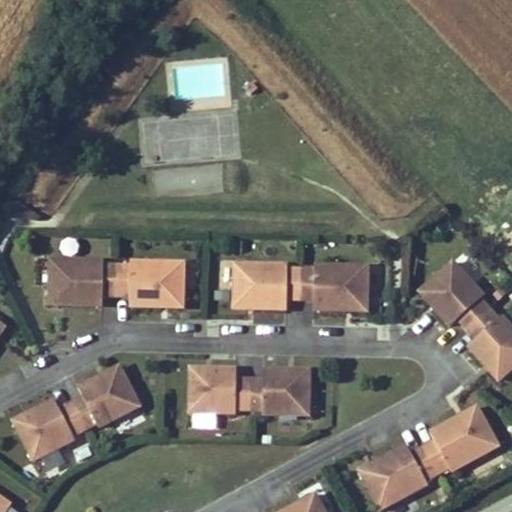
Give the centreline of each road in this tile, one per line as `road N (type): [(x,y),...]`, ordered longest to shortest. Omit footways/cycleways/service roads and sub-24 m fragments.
road 1 (residential): [(0,397),(116,338),(419,347),(437,365),(437,390),(385,419)]
road 2 (residential): [(385,419),(214,511)]
